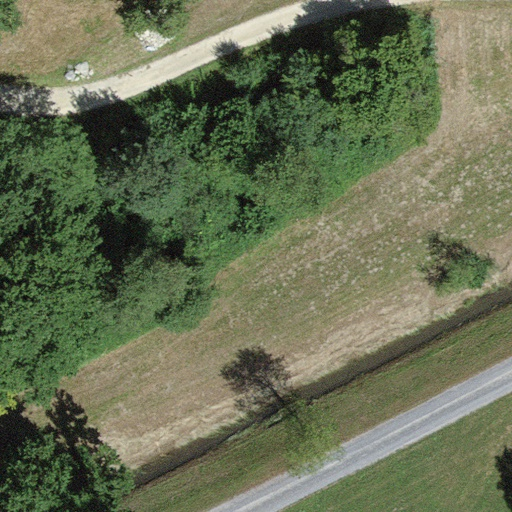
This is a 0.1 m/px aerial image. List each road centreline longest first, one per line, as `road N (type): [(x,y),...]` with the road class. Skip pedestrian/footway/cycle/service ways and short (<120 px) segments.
road 1 (track): [(0,89),(140,80),(292,18),(377,0)]
road 2 (track): [(184,511),(377,413),(511,358)]
